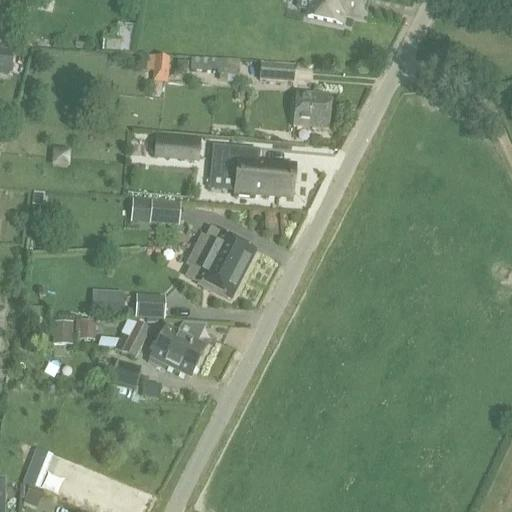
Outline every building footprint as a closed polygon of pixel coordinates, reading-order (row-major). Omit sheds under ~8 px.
[(311,0),(309,13),(307,19),(342,26),(344,15),(362,18),(364,11),(366,0),(311,0)] [(103,37),(103,51),(121,52),(121,38),(103,37)] [(0,75),(7,76),(10,54),(0,52),(0,75)] [(168,74),(170,61),(154,60),(152,72),(168,74)] [(219,62),(190,61),(190,75),(211,76),(211,74),(219,74),(219,62)] [(258,84),(293,86),(295,68),(260,65),(258,84)] [(292,129),(303,130),(312,131),(327,132),(330,98),(295,95),(292,129)] [(156,142),(155,158),(198,162),(199,146),(156,142)] [(213,149),(210,177),(236,179),(235,195),(238,195),(238,198),(249,199),(249,196),(291,200),(294,168),(257,165),(258,153),(213,149)] [(53,165),(66,166),(67,154),(55,153),(53,165)] [(32,206),(42,208),(43,196),(34,195),(32,206)] [(178,206),(151,205),(150,225),(177,226),(178,206)] [(201,240),(194,253),(243,278),(255,254),(219,236),(211,232),(206,242),(201,240)] [(243,278),(194,253),(187,267),(191,269),(186,279),(194,283),(230,302),(243,278)] [(162,319),(162,300),(136,300),(136,319),(162,319)] [(92,317),(122,318),(122,307),(92,306),(92,317)] [(81,324),(80,344),(94,344),(95,324),(81,324)] [(128,340),(134,329),(127,325),(115,349),(122,353),(128,340)] [(128,340),(142,347),(150,332),(136,325),(134,329),(128,340)] [(72,348),(71,326),(53,326),(53,348),(72,348)] [(166,329),(157,345),(198,366),(206,350),(166,329)] [(142,347),(128,340),(122,353),(121,355),(135,362),(142,347)] [(198,366),(157,345),(149,361),(189,382),(198,366)] [(116,363),(110,384),(135,391),(140,370),(116,363)] [(167,417),(169,405),(141,402),(140,413),(167,417)] [(36,451),(23,486),(35,491),(48,456),(36,451)] [(41,498),(28,493),(23,507),(36,511),(41,498)]
